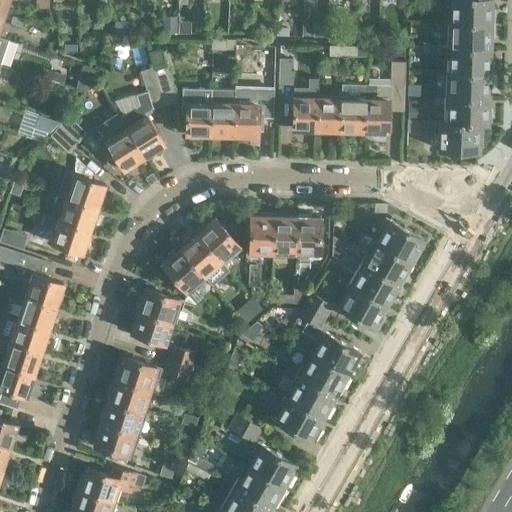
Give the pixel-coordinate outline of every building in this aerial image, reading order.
[(0,0),(0,10),(6,12),(10,0),(0,0)] [(379,0),(380,13),(388,13),(388,0),(379,0)] [(449,0),(449,22),(491,23),(491,9),(488,9),(487,0),(449,0)] [(26,19),(14,15),(11,23),(23,27),(26,19)] [(164,34),(177,34),(178,16),(164,15),(164,34)] [(115,31),(128,31),(128,21),(116,21),(115,31)] [(449,22),(449,47),(487,48),(487,36),(490,36),(491,23),(449,22)] [(287,23),(278,23),(278,34),(286,34),(287,23)] [(327,40),(327,25),(317,24),(317,40),(327,40)] [(340,25),(328,25),(328,40),(340,41),(340,25)] [(355,26),(354,38),(368,39),(368,27),(355,26)] [(0,47),(2,49),(3,47),(15,50),(17,43),(0,36),(0,47)] [(229,39),(214,38),(213,48),(228,48),(229,39)] [(234,100),(233,133),(257,134),(258,113),(263,113),(263,104),(274,104),(276,45),(243,43),(243,51),(261,53),(261,82),(260,85),(246,85),(245,100),(234,100)] [(401,55),(402,44),(391,43),(391,55),(401,55)] [(342,54),(342,44),(329,45),(329,54),(342,54)] [(365,58),(366,45),(357,44),(357,45),(342,44),(342,54),(357,54),(356,58),(365,58)] [(449,47),(448,72),(490,73),(490,58),(487,58),(487,48),(449,47)] [(279,78),(279,82),(292,83),(292,78),(293,78),(293,58),(279,57),(279,78)] [(364,96),(363,129),(388,130),(389,110),(404,110),(404,108),(405,61),(391,61),(390,84),(377,84),(365,84),(364,96)] [(152,67),(164,104),(177,100),(166,62),(152,67)] [(85,91),(95,79),(100,71),(83,65),(75,88),(85,91)] [(122,117),(124,125),(143,154),(164,141),(145,113),(152,107),(164,104),(152,67),(141,70),(148,91),(118,100),(126,114),(122,117)] [(61,73),(45,68),(43,77),(58,82),(61,73)] [(448,72),(447,97),(486,98),(486,86),(490,86),(490,73),(448,72)] [(422,84),(409,84),(409,95),(422,95),(422,84)] [(315,87),(293,86),(292,96),(292,127),(316,128),(317,94),(314,94),(315,87)] [(211,99),(210,132),(233,133),(234,100),(235,89),(211,89),(211,99)] [(203,99),(203,93),(183,93),(182,113),(186,114),(185,131),(210,132),(211,99),(203,99)] [(317,94),(316,128),(340,128),(341,95),(317,94)] [(341,95),(340,128),(363,129),(364,96),(341,95)] [(447,97),(446,118),(463,119),(464,123),(480,124),(480,121),(485,121),(485,120),(489,120),(489,107),(486,107),(486,98),(447,97)] [(408,99),(407,119),(421,119),(421,99),(408,99)] [(41,114),(35,113),(31,126),(37,127),(41,114)] [(68,115),(58,126),(76,142),(85,131),(83,129),(68,115)] [(421,119),(421,120),(407,119),(407,131),(419,131),(423,128),(433,129),(433,132),(438,133),(438,149),(476,150),(476,143),(479,143),(480,124),(464,123),(463,119),(446,118),(438,118),(438,120),(421,119)] [(106,137),(104,134),(102,136),(123,167),(143,154),(124,125),(106,137)] [(76,142),(58,126),(50,135),(65,149),(66,148),(68,150),(76,142)] [(74,172),(76,173),(92,178),(94,173),(75,157),(74,172)] [(58,193),(65,196),(98,207),(105,182),(92,178),(76,173),(75,176),(72,175),(72,172),(65,170),(58,193)] [(22,182),(13,179),(9,191),(18,194),(22,182)] [(61,206),(57,218),(91,229),(98,207),(65,196),(58,193),(55,203),(61,206)] [(375,202),(374,211),(386,211),(387,202),(375,202)] [(249,255),(253,255),(253,252),(273,253),(274,213),(258,213),(258,215),(250,215),(249,255)] [(274,213),(273,253),(295,253),(297,216),(287,216),(287,213),(274,213)] [(41,224),(54,229),(51,236),(55,237),(54,241),(83,251),(91,229),(57,218),(45,214),(41,224)] [(297,216),(295,253),(315,254),(315,257),(319,257),(320,217),(310,217),(310,214),(298,214),(298,216),(297,216)] [(205,220),(194,230),(221,261),(237,247),(239,249),(241,246),(215,216),(207,223),(205,220)] [(382,227),(375,240),(414,262),(421,250),(418,248),(424,237),(386,216),(380,226),(382,227)] [(0,237),(0,240),(19,247),(23,247),(27,235),(22,234),(23,233),(4,226),(0,237)] [(177,245),(177,246),(204,276),(221,261),(194,230),(185,238),(187,240),(179,247),(177,245)] [(333,235),(332,246),(341,250),(345,242),(333,235)] [(375,240),(362,263),(398,283),(404,273),(407,274),(414,262),(375,240)] [(31,272),(23,296),(55,306),(63,281),(47,276),(52,262),(0,244),(0,259),(16,264),(15,266),(31,272)] [(204,276),(177,246),(168,252),(170,255),(162,261),(188,292),(198,304),(204,298),(193,285),(204,276)] [(345,252),(332,246),(332,253),(341,258),(345,252)] [(362,263),(350,284),(386,304),(387,303),(390,304),(396,294),(393,292),(398,283),(362,263)] [(257,264),(248,264),(248,285),(256,286),(257,264)] [(340,302),(342,304),(340,307),(374,326),(375,325),(378,326),(384,315),(381,313),(386,304),(350,284),(340,302)] [(138,307),(137,309),(174,321),(179,306),(184,308),(194,312),(197,305),(184,298),(145,286),(141,297),(138,296),(135,306),(138,307)] [(299,303),(307,289),(294,288),(293,302),(299,303)] [(311,290),(303,303),(324,315),(330,303),(327,301),(327,300),(311,290)] [(273,302),(293,303),(293,293),(274,292),(273,302)] [(23,296),(16,317),(48,328),(55,306),(23,296)] [(248,300),(235,311),(247,324),(260,313),(248,300)] [(324,315),(303,303),(297,314),(314,323),(318,325),(324,315)] [(204,308),(197,305),(194,312),(201,315),(204,308)] [(174,321),(137,309),(130,331),(164,342),(166,337),(168,338),(174,321)] [(16,317),(9,340),(40,350),(48,328),(16,317)] [(258,322),(242,335),(254,342),(264,326),(258,322)] [(325,328),(311,353),(349,375),(356,362),(354,361),(360,350),(325,330),(326,329),(325,328)] [(9,340),(1,362),(33,373),(40,350),(9,340)] [(173,344),(169,358),(192,365),(196,351),(178,345),(173,344)] [(247,352),(237,347),(229,364),(238,368),(247,352)] [(116,374),(115,378),(151,390),(157,370),(160,371),(162,366),(123,353),(120,363),(117,362),(113,373),(116,374)] [(311,353),(298,375),(334,395),(340,384),(343,385),(349,375),(311,353)] [(192,365),(169,358),(166,368),(171,370),(170,371),(188,377),(192,365)] [(33,373),(1,362),(0,361),(0,385),(26,394),(33,373)] [(298,375),(286,397),(322,417),(334,395),(298,375)] [(109,397),(108,399),(144,411),(151,390),(115,378),(112,386),(110,385),(106,396),(109,397)] [(230,395),(220,390),(214,401),(224,406),(230,395)] [(276,414),(278,415),(275,418),(310,438),(311,436),(314,437),(321,426),(317,424),(322,417),(286,397),(276,414)] [(144,411),(108,399),(106,407),(103,406),(99,417),(102,418),(101,421),(137,433),(144,411)] [(199,418),(185,414),(182,423),(196,428),(199,418)] [(254,452),(247,465),(285,487),(293,473),(290,471),(295,462),(258,441),(264,430),(238,415),(229,430),(246,441),(243,446),(254,452)] [(0,443),(8,446),(16,422),(0,416),(0,443)] [(137,433),(101,421),(94,442),(96,443),(95,445),(106,449),(107,446),(124,452),(121,461),(135,466),(138,457),(130,455),(137,433)] [(192,437),(180,433),(176,446),(188,449),(192,437)] [(0,443),(0,467),(1,468),(8,446),(0,443)] [(190,461),(213,474),(216,468),(194,455),(190,461)] [(213,475),(191,462),(187,469),(209,482),(213,475)] [(80,474),(76,488),(114,501),(119,486),(131,490),(134,483),(142,486),(146,474),(110,463),(107,472),(86,465),(83,474),(80,474)] [(247,465),(234,487),(270,507),(276,496),(279,498),(285,487),(247,465)] [(234,487),(222,509),(227,511),(266,511),(270,507),(234,487)] [(75,500),(71,511),(74,511),(110,511),(114,501),(76,488),(72,499),(75,500)]
